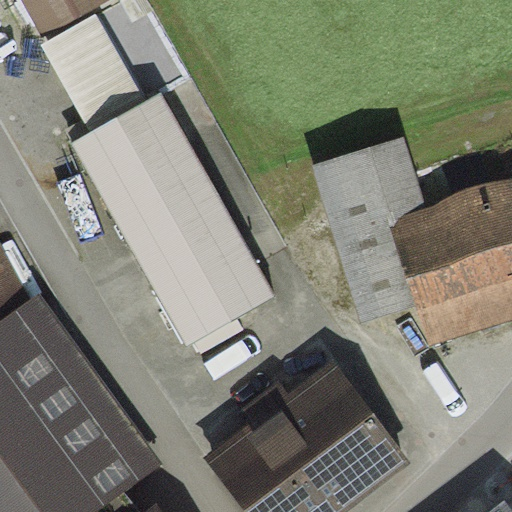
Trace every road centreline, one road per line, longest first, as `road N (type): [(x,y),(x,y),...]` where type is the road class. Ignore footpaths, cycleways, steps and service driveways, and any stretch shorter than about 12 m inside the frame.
road 1 (residential): [(0,155),(211,511)]
road 2 (unclassified): [(428,511),(511,425)]
